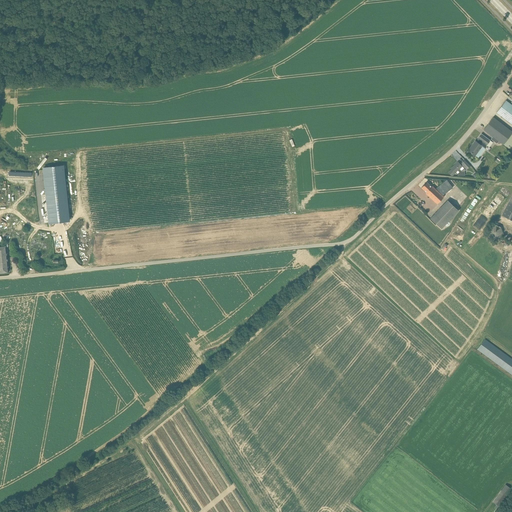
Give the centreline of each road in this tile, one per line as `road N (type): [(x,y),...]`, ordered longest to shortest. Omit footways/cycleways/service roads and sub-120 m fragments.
road 1 (unclassified): [(0,277),(340,246),(422,174)]
road 2 (unclassified): [(422,174),(464,137),(511,71)]
